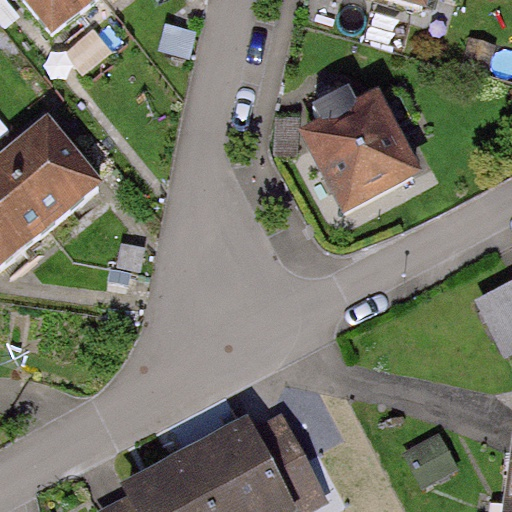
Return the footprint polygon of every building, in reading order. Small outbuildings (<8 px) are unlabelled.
[(0,0),(40,47),(96,0),(0,0)] [(349,0),(419,20),(425,0),(349,0)] [(508,49),(482,41),(469,85),(496,93),(508,49)] [(300,146),(343,235),(408,204),(365,115),(300,146)] [(33,126),(0,153),(0,264),(87,190),(33,126)] [(511,279),(466,305),(499,364),(511,356),(511,279)] [(511,511),(511,418),(511,419),(498,511),(511,511)] [(116,506),(104,511),(276,511),(231,428),(110,493),(116,506)]
